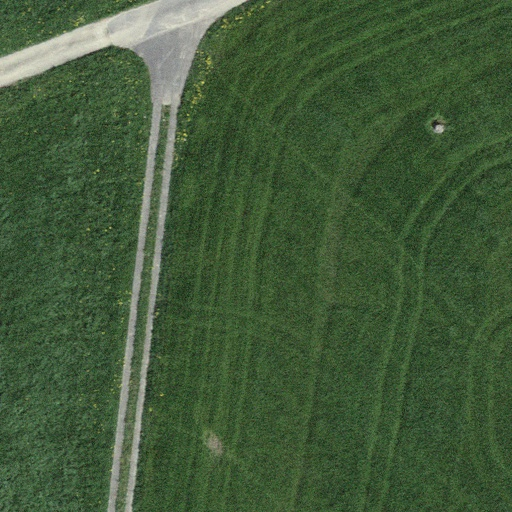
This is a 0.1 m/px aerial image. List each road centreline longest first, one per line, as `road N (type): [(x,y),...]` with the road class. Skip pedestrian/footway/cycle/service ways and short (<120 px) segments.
road 1 (track): [(170,11),(118,511)]
road 2 (track): [(0,72),(199,0)]
